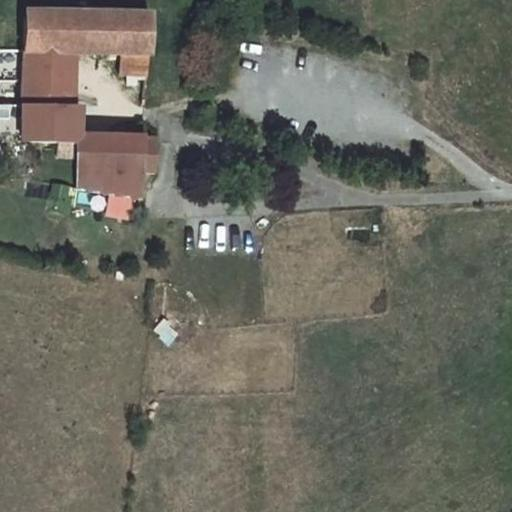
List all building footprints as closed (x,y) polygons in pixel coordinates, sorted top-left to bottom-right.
[(133,81),(133,20),(13,16),(13,51),(62,55),(62,56),(107,59),(106,80),(133,81)] [(62,55),(13,51),(13,53),(7,106),(65,108),(67,69),(62,56),(62,55)] [(65,108),(7,106),(7,147),(62,149),(64,149),(64,140),(65,108)] [(124,142),(64,140),(64,149),(62,149),(62,172),(61,201),(123,203),(123,178),(124,142)] [(140,142),(124,142),(123,178),(138,179),(140,142)]
